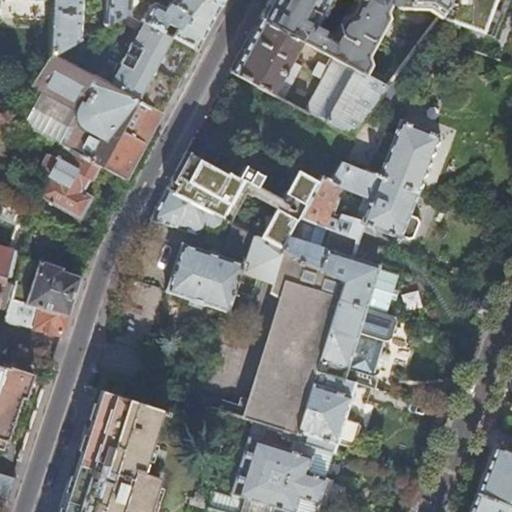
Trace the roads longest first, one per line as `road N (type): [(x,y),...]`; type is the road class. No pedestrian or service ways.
road 1 (residential): [(25,511),(107,249),(244,0)]
road 2 (residential): [(511,300),(428,511)]
